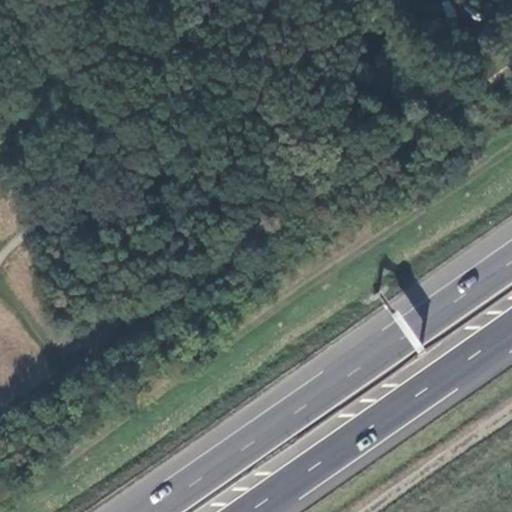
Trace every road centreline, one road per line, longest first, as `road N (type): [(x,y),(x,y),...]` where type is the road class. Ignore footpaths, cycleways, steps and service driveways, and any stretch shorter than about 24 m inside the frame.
road 1 (track): [(0,506),(511,149)]
road 2 (trunk): [(511,264),(150,511)]
road 3 (trunk): [(245,511),(511,328)]
road 4 (track): [(376,511),(511,416)]
